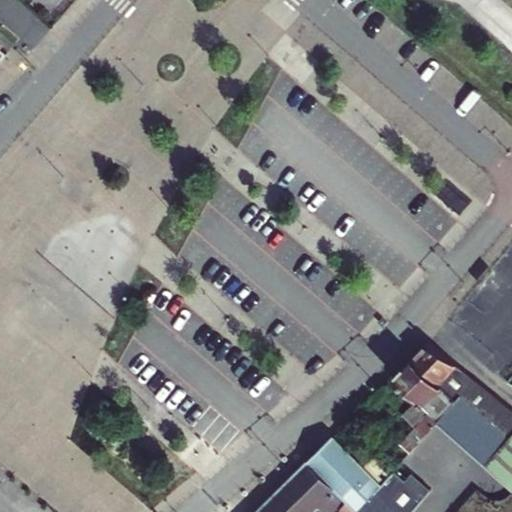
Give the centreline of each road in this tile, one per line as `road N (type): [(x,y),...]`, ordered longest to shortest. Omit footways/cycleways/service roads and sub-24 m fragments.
road 1 (residential): [(192,511),(419,307),(511,203)]
road 2 (residential): [(309,0),(511,179)]
road 3 (residential): [(0,141),(122,0)]
